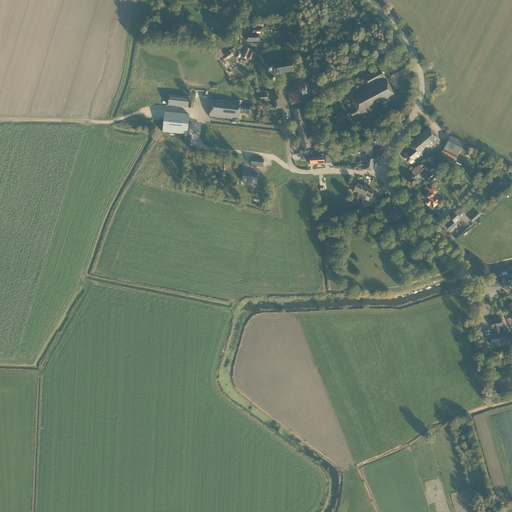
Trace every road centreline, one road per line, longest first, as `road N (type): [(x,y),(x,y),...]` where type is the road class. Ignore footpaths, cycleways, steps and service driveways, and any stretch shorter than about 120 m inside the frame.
road 1 (tertiary): [(385,175),(421,81),(408,41),(365,0)]
road 2 (tertiary): [(511,287),(477,288),(385,175)]
road 3 (unclassified): [(385,175),(290,167),(278,85)]
